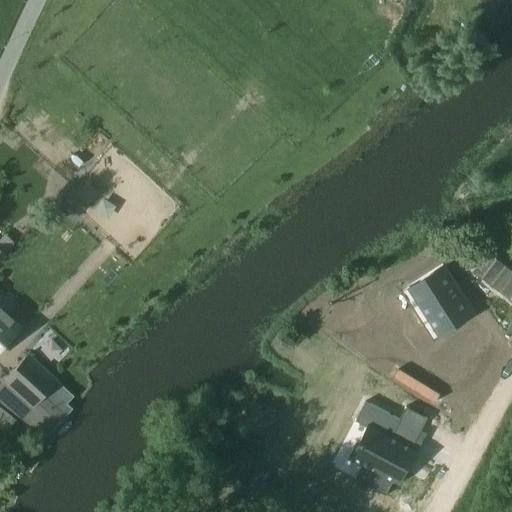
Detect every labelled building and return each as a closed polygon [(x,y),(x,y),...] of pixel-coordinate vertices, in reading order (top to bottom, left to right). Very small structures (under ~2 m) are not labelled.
[(511,267),(511,242),(464,242),(464,267),(511,267)] [(432,267),(386,292),(421,356),(467,330),(432,267)] [(0,311),(0,351),(20,330),(0,311)] [(58,381),(28,354),(0,384),(0,403),(15,417),(19,414),(45,438),(66,415),(45,396),(58,381)] [(393,401),(351,367),(323,401),(344,418),(330,436),(375,474),(397,447),(373,426),(393,401)] [(17,421),(0,407),(0,434),(4,437),(17,421)]
